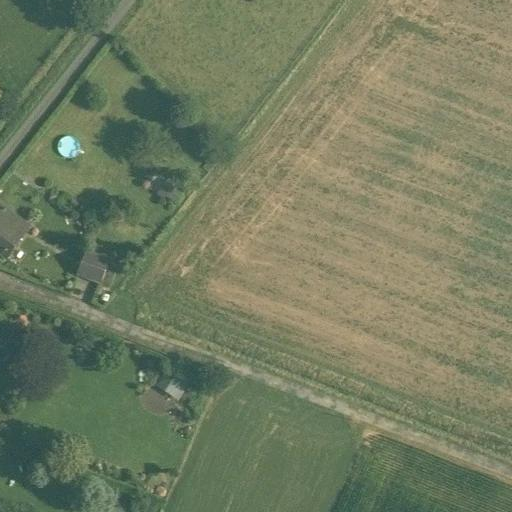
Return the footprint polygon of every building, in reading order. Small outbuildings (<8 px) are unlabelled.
[(208,158),(201,168),(208,174),(216,164),(208,158)] [(169,179),(157,194),(172,207),(185,191),(169,179)] [(28,226),(0,205),(0,254),(5,258),(28,226)] [(100,283),(106,269),(109,260),(86,251),(77,274),(100,283)] [(106,269),(100,283),(110,287),(115,272),(106,269)] [(169,360),(156,386),(172,394),(185,369),(169,360)] [(123,511),(127,501),(107,496),(103,511),(123,511)]
